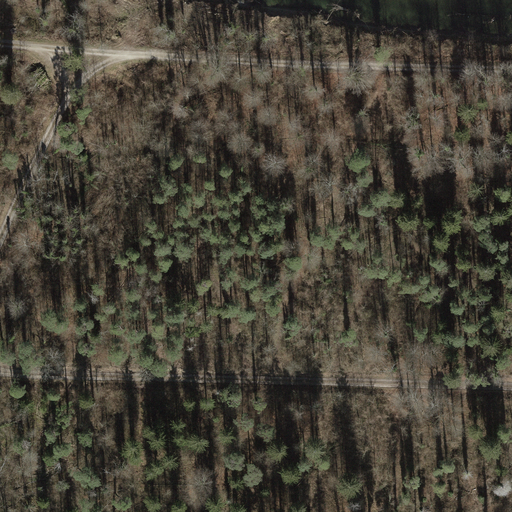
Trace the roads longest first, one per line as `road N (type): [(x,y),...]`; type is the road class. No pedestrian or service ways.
road 1 (track): [(0,43),(511,70)]
road 2 (track): [(0,372),(511,385)]
road 3 (track): [(128,53),(100,64),(66,100),(0,241)]
